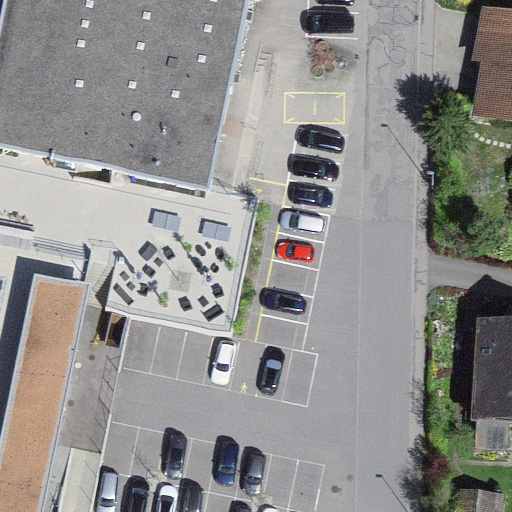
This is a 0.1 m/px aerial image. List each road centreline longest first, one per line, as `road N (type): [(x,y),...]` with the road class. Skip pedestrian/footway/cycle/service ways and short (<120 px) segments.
road 1 (residential): [(396,0),(387,261)]
road 2 (residential): [(387,261),(383,511)]
road 3 (residential): [(511,284),(387,261)]
